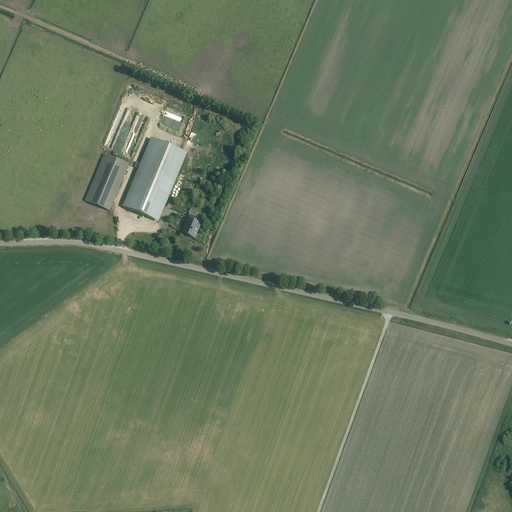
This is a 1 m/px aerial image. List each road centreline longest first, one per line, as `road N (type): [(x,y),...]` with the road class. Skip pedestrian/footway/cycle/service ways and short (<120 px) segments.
road 1 (tertiary): [(511,343),(91,244),(0,244)]
road 2 (track): [(390,312),(318,511)]
